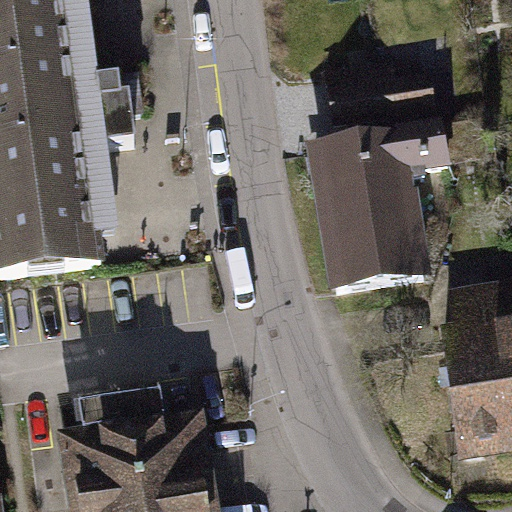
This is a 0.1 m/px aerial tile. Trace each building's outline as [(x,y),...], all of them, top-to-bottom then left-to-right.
[(101,50),(95,0),(0,0),(0,295),(132,281),(126,222),(123,203),(119,164),(157,160),(149,93),(107,98),(101,50)] [(309,162),(338,311),(438,291),(420,197),(468,188),(459,144),(424,150),(420,129),(445,124),(437,84),(408,90),(404,68),(329,83),(344,155),(309,162)] [(511,287),(444,302),(458,473),(511,461),(511,287)] [(64,449),(75,510),(211,486),(200,429),(168,434),(160,393),(81,407),(87,445),(64,449)] [(0,417),(0,511),(14,511),(3,417),(0,417)] [(215,511),(211,486),(75,510),(75,511),(215,511)]
